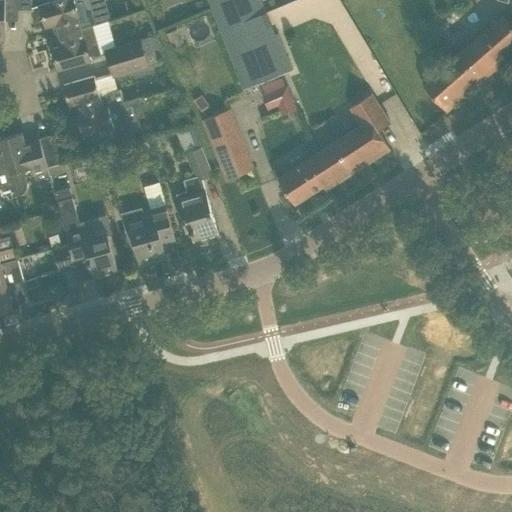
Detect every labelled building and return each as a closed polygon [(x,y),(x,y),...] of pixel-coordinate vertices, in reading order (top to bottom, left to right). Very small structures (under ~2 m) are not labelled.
[(0,0),(0,39),(5,40),(4,33),(6,33),(6,10),(19,9),(18,0),(0,0)] [(18,0),(19,9),(20,9),(32,9),(31,0),(18,0)] [(56,23),(59,34),(111,19),(105,0),(55,0),(41,4),(47,26),(56,23)] [(207,0),(243,89),(288,71),(293,69),(279,33),(274,35),(259,0),(207,0)] [(511,47),(511,24),(510,22),(502,13),(422,83),(447,111),(501,63),(498,60),(511,47)] [(63,45),(53,47),(59,69),(79,63),(90,60),(107,53),(106,50),(98,23),(93,24),(81,28),(59,34),(63,45)] [(140,39),(106,50),(107,53),(108,55),(109,62),(155,49),(162,47),(158,34),(140,39)] [(113,75),(148,65),(158,62),(155,49),(109,62),(113,75)] [(109,106),(123,101),(120,90),(115,91),(101,96),(96,78),(95,75),(82,79),(63,84),(70,105),(79,103),(82,113),(83,113),(104,107),(109,105),(109,106)] [(265,94),(262,95),(267,109),(277,106),(292,100),(286,86),(285,86),(281,78),(262,85),(265,94)] [(317,153),(336,183),(390,148),(378,130),(390,123),(371,94),(350,107),(361,124),(317,153)] [(202,95),(194,100),(201,110),(209,105),(202,95)] [(96,144),(118,138),(133,134),(123,101),(109,106),(109,105),(104,107),(83,113),(82,113),(77,114),(83,136),(93,133),(96,144)] [(226,179),(253,168),(229,108),(202,119),(226,179)] [(194,126),(189,128),(197,148),(202,146),(194,126)] [(48,167),(47,166),(39,138),(41,145),(27,149),(22,132),(1,138),(9,169),(10,173),(13,184),(14,184),(16,195),(22,194),(25,191),(27,187),(27,184),(25,176),(33,173),(35,180),(50,176),(48,167)] [(52,134),(39,138),(47,166),(60,163),(57,154),(52,134)] [(0,188),(13,184),(10,173),(9,169),(1,138),(0,135),(0,188)] [(197,180),(202,178),(213,174),(205,154),(203,149),(202,146),(197,148),(186,152),(195,176),(197,180)] [(326,190),(336,183),(317,153),(278,178),(295,204),(323,186),(326,190)] [(204,186),(202,178),(197,180),(195,176),(187,179),(190,190),(176,194),(180,212),(186,231),(190,230),(193,241),(218,234),(212,214),(205,186),(204,186)] [(69,186),(54,191),(57,201),(72,197),(69,186)] [(72,197),(57,201),(66,231),(69,245),(75,266),(76,266),(74,259),(87,255),(93,277),(118,270),(113,251),(107,233),(95,236),(91,224),(80,227),(79,222),(72,197)] [(140,209),(120,214),(124,231),(130,229),(134,245),(139,264),(166,257),(162,242),(175,239),(170,219),(166,205),(151,209),(141,212),(140,209)] [(0,263),(1,263),(16,258),(9,235),(1,238),(0,235),(0,263)] [(56,249),(64,275),(68,292),(69,295),(82,291),(75,266),(69,245),(56,249)] [(0,286),(7,285),(21,281),(24,280),(18,258),(16,258),(1,263),(0,263),(0,286)] [(7,285),(0,286),(0,326),(23,320),(19,307),(19,306),(14,307),(7,285)] [(68,292),(54,296),(58,310),(61,309),(72,306),(69,295),(68,292)]
